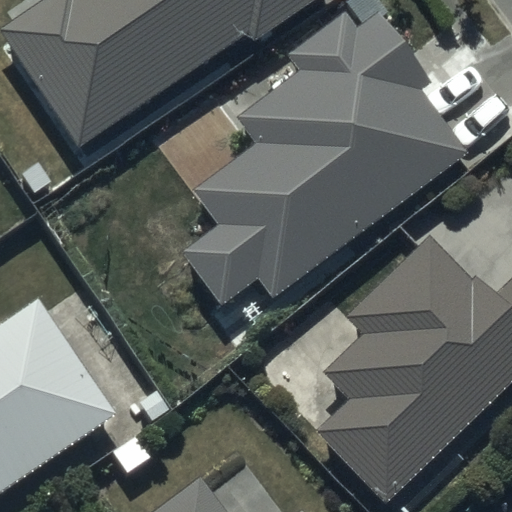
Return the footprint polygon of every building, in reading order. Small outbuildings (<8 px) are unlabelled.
[(50,0),(0,34),(0,37),(77,152),(244,39),(251,49),(322,0),(50,0)] [(214,227),(177,254),(219,312),(256,285),(270,305),(465,158),(420,98),(429,92),(375,20),(357,34),(343,16),(288,58),(302,76),(237,124),(254,147),(190,195),(214,227)] [(348,402),(313,435),(385,507),(511,384),(511,282),(494,300),(477,281),(470,287),(427,242),(346,320),(364,339),(324,377),(348,402)] [(0,493),(111,417),(34,306),(0,329),(0,493)] [(219,511),(200,486),(164,511),(219,511)]
